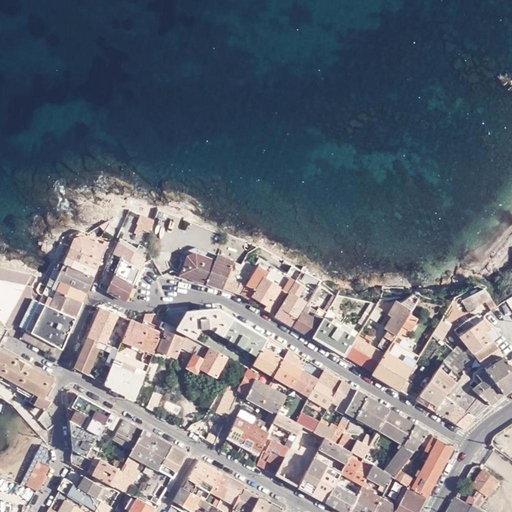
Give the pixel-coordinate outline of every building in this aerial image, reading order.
[(140,233),(139,238),(147,241),(154,219),(143,215),(139,224),(141,224),(138,233),(140,233)] [(68,239),(73,243),(75,237),(82,235),(81,229),(71,233),(68,239)] [(89,232),(81,229),(82,235),(104,243),(105,240),(97,237),(90,235),(89,232)] [(75,237),(105,251),(108,245),(104,243),(82,235),(75,237)] [(73,243),(71,247),(102,260),(105,251),(75,237),(73,243)] [(144,261),(145,262),(152,258),(148,249),(145,248),(145,246),(143,245),(142,248),(121,237),(121,238),(119,242),(145,258),(144,261)] [(123,258),(140,269),(144,261),(145,258),(119,242),(115,252),(114,253),(122,259),(123,258)] [(102,260),(71,247),(68,255),(98,268),(102,260)] [(196,253),(206,257),(209,252),(196,247),(185,252),(185,253),(181,261),(182,262),(186,263),(189,257),(196,253)] [(206,257),(217,261),(219,256),(209,252),(206,257)] [(107,271),(115,275),(122,259),(114,253),(114,255),(110,263),(107,271)] [(182,262),(178,273),(181,274),(195,279),(208,283),(217,261),(206,257),(196,253),(189,257),(186,263),(182,262)] [(98,268),(68,255),(68,256),(64,263),(94,276),(97,271),(98,268)] [(217,261),(208,283),(216,286),(224,289),(228,279),(231,269),(234,262),(219,255),(219,256),(217,261)] [(115,275),(134,284),(140,269),(123,258),(122,259),(115,275)] [(94,276),(64,263),(61,271),(91,284),(94,276)] [(228,279),(224,289),(242,295),(252,301),(255,296),(268,303),(265,309),(276,316),(279,310),(277,309),(287,292),(284,290),(266,278),(270,272),(259,265),(246,286),(241,283),(228,279)] [(303,271),(293,266),(288,274),(292,277),(297,280),(303,271)] [(87,293),(91,284),(61,271),(57,280),(87,293)] [(110,287),(115,275),(107,271),(105,277),(102,283),(110,287)] [(315,278),(308,274),(303,282),(316,290),(320,285),(322,281),(315,278)] [(127,301),(127,300),(130,293),(131,289),(134,284),(115,275),(110,287),(109,291),(127,301)] [(297,280),(292,277),(284,290),(287,292),(289,293),(290,293),(297,280)] [(83,302),(87,293),(57,280),(53,288),(83,302)] [(339,291),(322,281),(320,285),(322,287),(337,296),(337,295),(339,291)] [(320,285),(316,290),(315,292),(307,305),(312,308),(322,290),(321,289),(322,287),(320,285)] [(79,310),(83,302),(53,288),(49,296),(49,297),(79,310)] [(483,290),(463,301),(469,313),(486,301),(491,298),(483,290)] [(306,302),(290,293),(289,293),(279,310),(276,316),(294,327),(299,318),(297,317),(306,302)] [(344,296),(337,295),(337,296),(332,305),(337,308),(344,296)] [(418,300),(419,299),(412,295),(401,303),(404,305),(412,310),(418,300)] [(76,318),(79,310),(49,297),(45,305),(74,317),(76,318)] [(492,309),(497,306),(491,298),(486,301),(491,310),(492,309)] [(404,305),(401,303),(397,301),(395,303),(389,314),(396,318),(404,305)] [(463,301),(456,305),(463,312),(465,314),(469,313),(463,301)] [(27,330),(40,302),(39,302),(26,329),(26,330),(27,330)] [(45,305),(40,302),(27,330),(32,333),(45,305)] [(378,305),(379,303),(372,302),(360,323),(365,326),(378,305)] [(48,341),(60,348),(74,317),(45,305),(32,333),(48,341)] [(365,326),(362,331),(368,335),(384,309),(382,307),(378,305),(365,326)] [(409,314),(412,310),(404,305),(396,318),(388,331),(389,332),(396,336),(397,335),(399,331),(409,314)] [(88,338),(97,342),(97,340),(98,341),(111,313),(101,308),(88,338)] [(233,318),(218,309),(188,312),(177,330),(187,335),(195,339),(201,329),(210,328),(223,336),(233,318)] [(303,312),(299,318),(294,327),(312,338),(313,336),(324,318),(326,315),(316,309),(311,317),(303,312)] [(177,330),(188,312),(170,314),(166,323),(177,330)] [(142,325),(149,328),(155,314),(146,315),(142,325)] [(419,319),(409,314),(399,331),(403,333),(408,336),(419,319)] [(474,325),(479,321),(475,316),(470,320),(474,325)] [(63,349),(76,318),(74,317),(60,348),(63,349)] [(245,350),(258,358),(263,347),(268,339),(251,329),(233,318),(223,336),(237,345),(242,348),(245,350)] [(358,338),(324,318),(313,336),(346,356),(346,355),(347,356),(358,338)] [(451,326),(443,318),(433,334),(442,341),(451,326)] [(464,342),(473,354),(492,340),(497,337),(497,336),(484,318),(479,321),(474,325),(470,320),(469,319),(462,325),(468,330),(460,337),(464,342)] [(153,353),(163,328),(155,325),(153,329),(149,328),(142,325),(132,321),(124,341),(132,344),(141,348),(146,350),(153,353)] [(455,330),(460,337),(468,330),(462,325),(455,330)] [(48,341),(32,333),(27,330),(26,330),(22,338),(44,350),(48,341)] [(176,356),(184,337),(166,330),(158,349),(176,356)] [(387,352),(396,336),(389,332),(379,347),(387,352)] [(200,352),(205,345),(195,339),(187,335),(184,343),(187,345),(200,352)] [(254,365),(274,377),(289,349),(279,343),(269,337),(268,339),(263,347),(258,358),(254,365)] [(492,340),(497,346),(501,342),(497,337),(492,340)] [(97,342),(88,338),(75,368),(87,375),(92,378),(105,384),(118,352),(118,353),(119,350),(98,341),(97,340),(97,342)] [(385,354),(358,338),(347,356),(374,372),(385,354)] [(251,370),(252,369),(254,366),(208,340),(205,345),(210,348),(228,358),(249,369),(251,370)] [(486,370),(505,357),(497,346),(492,340),(473,354),(486,370)] [(397,342),(390,354),(413,368),(420,356),(397,342)] [(183,356),(187,345),(184,343),(179,354),(183,356)] [(137,357),(141,348),(132,344),(128,353),(137,357)] [(459,347),(454,352),(444,362),(461,377),(463,374),(464,372),(459,368),(459,362),(466,353),(459,347)] [(217,377),(228,358),(210,348),(204,360),(196,355),(188,367),(197,373),(200,368),(217,377)] [(274,377),(291,387),(301,369),(306,360),(297,355),(289,349),(274,377)] [(51,386),(54,380),(30,367),(30,366),(24,363),(19,360),(18,360),(0,350),(0,373),(34,393),(44,398),(44,397),(46,395),(51,386)] [(150,360),(153,353),(146,350),(143,358),(150,360)] [(134,400),(149,365),(118,353),(118,352),(105,384),(119,392),(134,400)] [(386,352),(385,354),(374,372),(373,375),(399,390),(406,379),(413,368),(390,354),(386,352)] [(474,360),(466,353),(459,362),(459,368),(464,372),(474,360)] [(505,394),(511,388),(511,366),(505,357),(486,370),(491,377),(505,394)] [(444,362),(417,401),(435,412),(446,397),(461,377),(444,362)] [(420,372),(413,368),(406,379),(413,383),(420,372)] [(239,392),(247,396),(255,379),(258,373),(252,369),(251,370),(249,369),(239,392)] [(319,380),(324,371),(321,369),(316,378),(301,369),(291,387),(306,396),(310,398),(319,380)] [(483,383),(491,377),(486,370),(478,377),(483,383)] [(14,395),(16,396),(24,400),(25,399),(45,410),(50,400),(44,397),(44,398),(34,393),(0,373),(0,380),(17,390),(14,394),(14,395)] [(446,397),(455,404),(470,387),(471,385),(473,383),(463,374),(461,377),(446,397)] [(491,405),(505,394),(491,377),(483,383),(479,387),(480,388),(476,392),(491,405)] [(278,414),(282,405),(286,397),(255,379),(247,396),(246,397),(278,414)] [(406,379),(399,390),(407,395),(414,383),(413,383),(406,379)] [(331,402),(337,391),(319,380),(310,398),(327,409),(331,402)] [(346,411),(357,390),(349,386),(342,381),(337,391),(331,402),(337,406),(346,411)] [(476,418),(491,405),(476,392),(474,391),(470,387),(455,404),(476,418)] [(228,415),(238,393),(230,390),(220,411),(228,415)] [(378,429),(389,410),(373,400),(357,390),(346,411),(345,412),(378,429)] [(154,392),(147,408),(155,412),(162,395),(154,392)] [(98,405),(78,394),(72,407),(68,407),(72,435),(92,445),(101,430),(107,434),(109,430),(103,426),(104,424),(112,429),(119,416),(115,414),(98,405)] [(291,421),(296,423),(310,398),(306,396),(293,419),(291,421)] [(464,429),(476,418),(455,404),(446,397),(435,412),(445,417),(464,429)] [(278,414),(286,418),(287,416),(291,409),(282,405),(278,414)] [(404,445),(415,425),(402,418),(389,410),(378,429),(383,431),(403,444),(404,445)] [(298,434),(302,426),(296,423),(291,421),(286,418),(278,414),(274,422),(298,434)] [(330,441),(338,445),(350,419),(344,414),(338,425),(335,431),(330,441)] [(238,416),(229,435),(245,443),(254,425),(238,416)] [(320,423),(327,427),(329,421),(323,417),(320,423)] [(133,424),(123,419),(112,439),(132,450),(143,430),(133,424)] [(335,431),(338,425),(333,422),(330,428),(335,431)] [(325,439),(330,441),(335,431),(330,428),(327,427),(320,423),(315,433),(319,435),(325,439)] [(260,451),(269,433),(254,425),(245,443),(260,451)] [(400,470),(428,433),(422,429),(415,425),(404,445),(403,444),(388,466),(384,472),(391,476),(393,477),(394,478),(400,470)] [(314,444),(319,435),(315,433),(302,426),(298,434),(297,435),(308,441),(314,444)] [(383,431),(378,429),(374,438),(372,441),(377,444),(381,436),(380,436),(383,431)] [(172,445),(143,430),(132,450),(130,454),(148,464),(155,468),(159,470),(172,445)] [(72,435),(73,449),(85,456),(86,456),(91,448),(91,447),(92,445),(72,435)] [(320,449),(325,439),(319,435),(314,444),(310,450),(302,466),(285,457),(280,467),(276,475),(287,481),(299,487),(315,458),(320,449)] [(357,441),(345,435),(339,446),(347,450),(351,452),(357,441)] [(372,441),(374,438),(367,435),(362,443),(357,441),(351,452),(352,453),(362,459),(370,445),(372,441)] [(454,448),(433,437),(426,451),(431,454),(416,480),(412,488),(427,498),(437,479),(447,461),(454,448)] [(352,453),(351,452),(347,450),(339,446),(338,445),(330,441),(325,439),(320,449),(346,463),(349,457),(352,453)] [(273,441),(265,454),(263,458),(280,467),(285,457),(289,450),(292,446),(288,443),(285,447),(273,441)] [(310,450),(314,444),(308,441),(305,447),(310,450)] [(258,456),(260,451),(245,443),(242,447),(258,456)] [(167,475),(173,478),(187,454),(180,450),(172,445),(159,470),(167,475)] [(376,448),(370,445),(362,459),(374,466),(384,472),(388,466),(371,456),(376,448)] [(86,456),(85,456),(85,457),(93,461),(98,452),(91,448),(86,456)] [(72,462),(74,464),(80,466),(84,459),(85,457),(85,456),(73,449),(71,457),(72,462)] [(263,453),(257,465),(266,470),(276,475),(280,467),(263,458),(265,454),(263,453)] [(368,477),(372,470),(349,457),(346,463),(341,473),(363,486),(368,477)] [(138,464),(128,458),(125,463),(121,471),(113,485),(124,490),(126,492),(127,493),(139,471),(135,469),(138,464)] [(341,473),(315,458),(299,487),(312,495),(326,502),(335,485),(341,473)] [(84,459),(80,466),(93,474),(97,467),(84,459)] [(97,467),(93,474),(97,476),(105,462),(101,459),(97,467)] [(201,474),(207,465),(203,463),(198,460),(188,478),(197,483),(197,484),(199,486),(205,477),(201,474)] [(27,485),(38,490),(50,466),(38,461),(27,485)] [(105,462),(97,476),(113,485),(121,471),(105,462)] [(155,468),(148,464),(144,472),(150,475),(151,473),(155,468)] [(210,492),(210,491),(221,473),(214,469),(207,465),(201,474),(205,477),(199,486),(201,487),(210,492)] [(385,486),(391,476),(384,472),(374,466),(372,470),(368,477),(382,485),(385,486)] [(167,475),(159,470),(155,468),(151,473),(163,479),(167,475)] [(416,480),(400,470),(394,478),(409,487),(412,488),(416,480)] [(473,485),(483,493),(488,497),(500,481),(485,470),(473,485)] [(221,497),(229,477),(221,473),(210,491),(221,497)] [(85,476),(79,486),(91,494),(96,497),(102,486),(100,485),(85,476)] [(385,492),(393,477),(391,476),(385,486),(382,485),(379,489),(385,492)] [(243,489),(245,486),(237,481),(229,477),(221,497),(235,505),(243,489)] [(68,495),(84,505),(91,494),(79,486),(66,478),(63,484),(60,489),(68,495)] [(197,483),(188,478),(182,487),(192,493),(197,484),(197,483)] [(335,485),(326,502),(337,508),(343,511),(348,511),(357,497),(335,485)] [(109,491),(102,486),(96,497),(103,501),(108,495),(109,495),(109,494),(109,493),(109,491)] [(150,494),(145,502),(155,508),(165,491),(157,487),(152,495),(150,494)] [(190,510),(195,503),(198,497),(196,495),(192,493),(182,487),(174,501),(190,510)] [(373,511),(382,498),(362,487),(357,497),(348,511),(373,511)] [(419,511),(427,498),(412,488),(409,487),(399,507),(396,511),(419,511)] [(57,494),(65,499),(68,495),(60,489),(57,494)] [(242,511),(243,511),(251,511),(259,498),(251,493),(243,489),(235,505),(234,507),(242,511)] [(115,511),(127,511),(136,498),(127,493),(126,492),(114,511),(116,511),(115,511)] [(477,500),(474,504),(480,507),(488,497),(483,493),(477,500)] [(84,505),(96,511),(107,511),(111,506),(103,501),(96,497),(91,494),(84,505)] [(209,503),(214,506),(216,501),(207,495),(205,500),(209,503)] [(470,496),(466,503),(472,506),(474,504),(477,500),(470,496)] [(206,509),(209,503),(205,500),(198,497),(195,503),(206,509)] [(127,511),(152,511),(155,508),(145,502),(136,498),(127,511)] [(281,511),(283,510),(271,504),(259,498),(251,511),(281,511)] [(396,511),(399,507),(382,498),(373,511),(396,511)] [(472,506),(466,503),(457,498),(448,511),(488,511),(480,507),(474,504),(472,506)] [(82,511),(83,510),(65,499),(65,500),(58,511),(82,511)] [(210,511),(214,506),(209,503),(206,509),(205,511),(210,511)] [(217,508),(224,511),(231,511),(233,511),(219,503),(217,508)]
